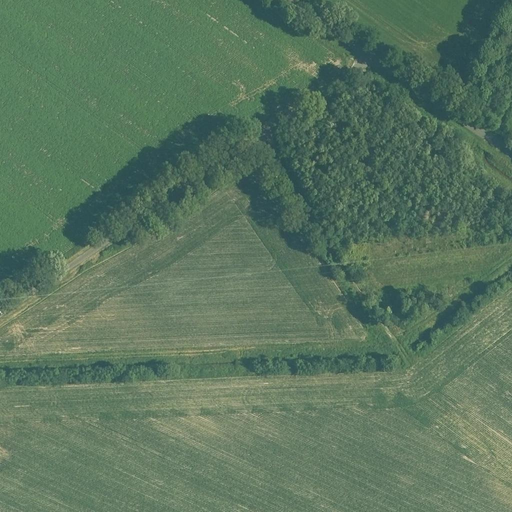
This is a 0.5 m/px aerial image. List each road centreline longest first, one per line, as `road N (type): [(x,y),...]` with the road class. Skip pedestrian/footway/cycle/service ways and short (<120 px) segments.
road 1 (unclassified): [(386,59),(0,317)]
road 2 (unclassified): [(386,59),(511,147)]
